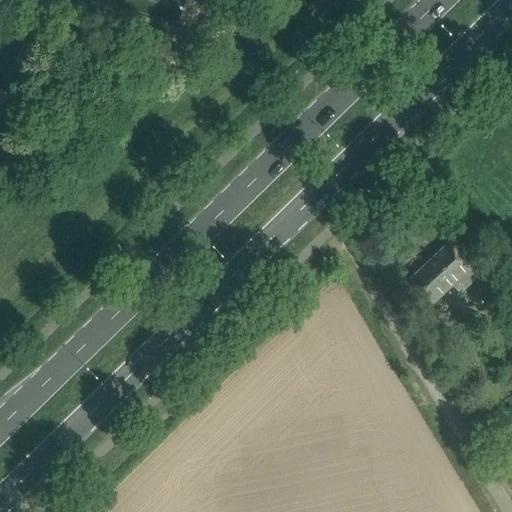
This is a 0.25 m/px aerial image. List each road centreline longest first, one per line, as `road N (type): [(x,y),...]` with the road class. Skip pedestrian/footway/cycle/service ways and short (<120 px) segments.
road 1 (primary): [(0,497),(511,3)]
road 2 (primary): [(442,0),(0,432)]
road 3 (unclassified): [(509,511),(380,299)]
